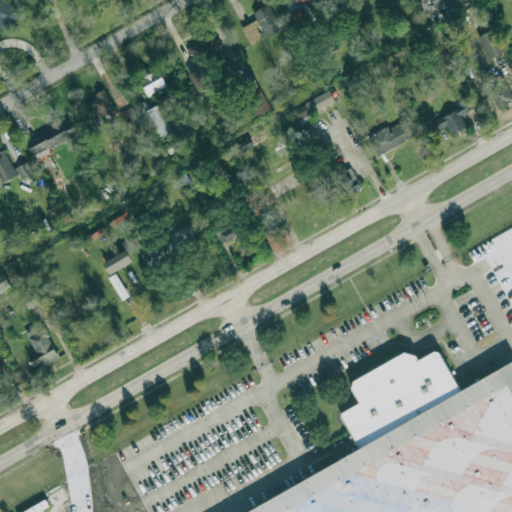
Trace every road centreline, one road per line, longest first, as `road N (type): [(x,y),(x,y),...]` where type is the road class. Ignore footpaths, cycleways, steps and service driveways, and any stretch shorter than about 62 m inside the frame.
road 1 (secondary): [(511,138),(0,429)]
road 2 (secondary): [(0,463),(511,172)]
road 3 (residential): [(0,107),(189,0)]
